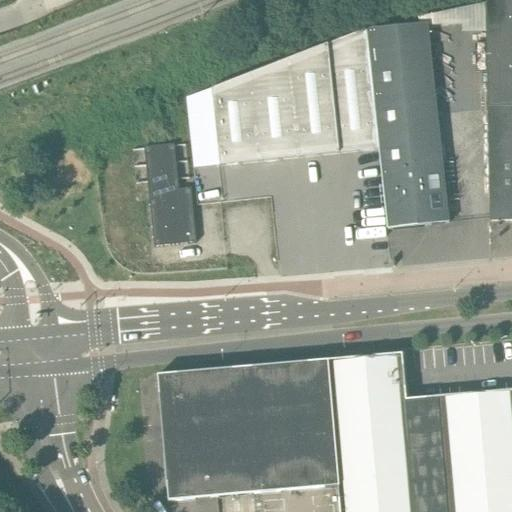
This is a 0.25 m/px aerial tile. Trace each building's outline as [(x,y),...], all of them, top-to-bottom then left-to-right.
[(511,0),(485,0),(486,61),(511,60),(511,0)] [(429,26),(366,31),(379,150),(388,230),(450,223),(429,26)] [(224,166),(379,150),(366,31),(328,46),(216,90),(224,166)] [(487,109),(511,108),(511,60),(486,61),(487,109)] [(511,222),(511,108),(487,109),(489,223),(511,222)] [(150,203),(154,247),(196,243),(196,242),(192,242),(190,222),(194,222),(191,190),(179,191),(174,146),(144,149),(149,196),(160,195),(160,202),(150,203)] [(511,511),(511,393),(407,403),(402,356),(158,377),(169,503),(339,487),(341,511),(511,511)]
